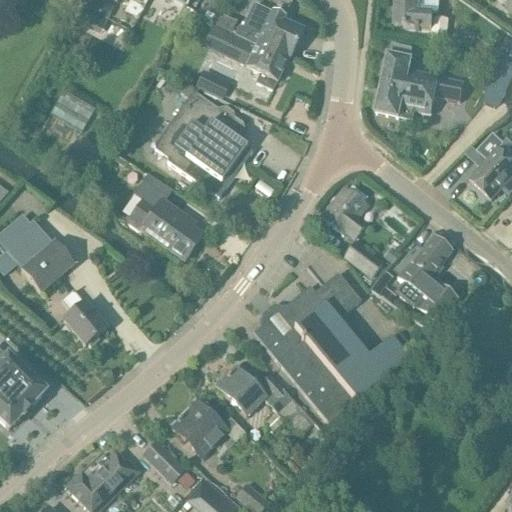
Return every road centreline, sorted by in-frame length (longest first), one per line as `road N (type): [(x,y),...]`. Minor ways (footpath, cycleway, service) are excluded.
road 1 (residential): [(27,478),(182,351),(241,289),(330,149)]
road 2 (residential): [(511,276),(381,171),(330,149)]
road 3 (residential): [(330,149),(345,73),(343,29),(331,0)]
